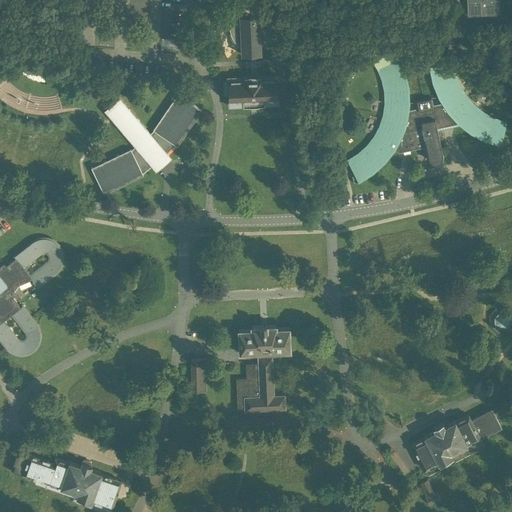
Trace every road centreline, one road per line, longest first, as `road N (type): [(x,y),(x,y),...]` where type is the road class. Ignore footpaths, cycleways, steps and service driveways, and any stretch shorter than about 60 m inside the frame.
road 1 (residential): [(209,221),(219,125),(209,81),(190,60),(89,53)]
road 2 (residential): [(154,477),(192,446),(243,426),(301,425),(356,445)]
road 3 (residential): [(0,429),(23,396),(57,369),(122,336),(181,321)]
road 4 (residential): [(184,220),(0,184)]
road 5 (residential): [(511,175),(329,216)]
road 6 (residential): [(366,452),(511,384)]
road 7 (residential): [(305,219),(280,61)]
road 8 (residential): [(154,477),(181,321)]
road 9 (residential): [(356,445),(334,290)]
road 10 (residential): [(184,299),(334,290)]
